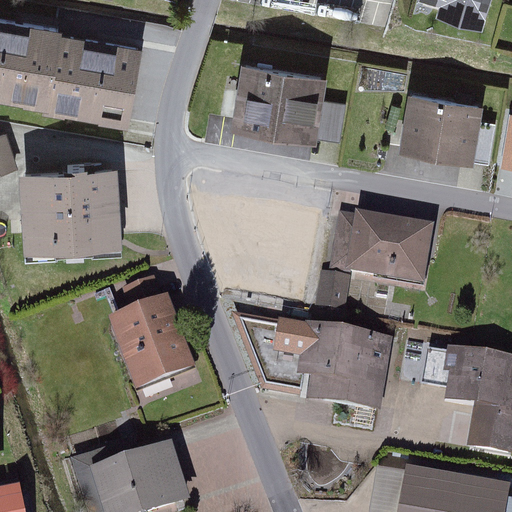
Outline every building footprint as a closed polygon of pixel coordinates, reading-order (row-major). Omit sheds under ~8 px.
[(488,30),(496,0),(425,0),(422,12),(488,30)] [(139,45),(0,20),(0,91),(127,114),(139,45)] [(247,62),(237,128),(325,142),(335,76),(247,62)] [(413,93),(402,150),(477,164),(488,108),(413,93)] [(5,134),(0,135),(0,169),(15,164),(5,134)] [(115,163),(22,169),(27,243),(119,237),(115,163)] [(318,208),(235,194),(223,269),(306,282),(318,208)] [(441,233),(362,219),(351,280),(430,294),(441,233)] [(354,282),(328,279),(323,312),(350,316),(354,282)] [(138,316),(116,324),(148,412),(213,388),(181,300),(167,306),(158,281),(129,291),(138,316)] [(385,347),(239,322),(264,386),(301,392),(304,374),(320,377),(317,399),(375,408),(385,347)] [(511,365),(457,356),(447,411),(479,416),(472,455),(511,462),(511,365)] [(142,445),(80,467),(95,511),(194,511),(172,447),(146,456),(142,445)] [(385,472),(378,511),(500,511),(504,491),(385,472)] [(31,511),(28,494),(0,499),(0,511),(31,511)]
